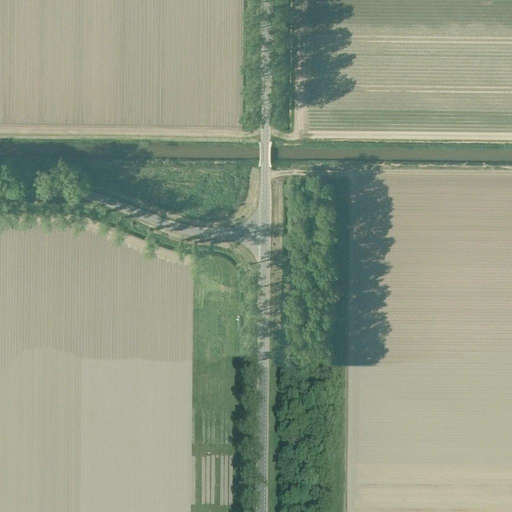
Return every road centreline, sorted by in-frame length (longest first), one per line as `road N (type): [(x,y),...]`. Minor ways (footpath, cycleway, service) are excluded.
road 1 (unclassified): [(260,511),(263,235)]
road 2 (unclassified): [(263,235),(174,228),(83,194),(0,192)]
road 3 (unclassified): [(263,235),(266,0)]
